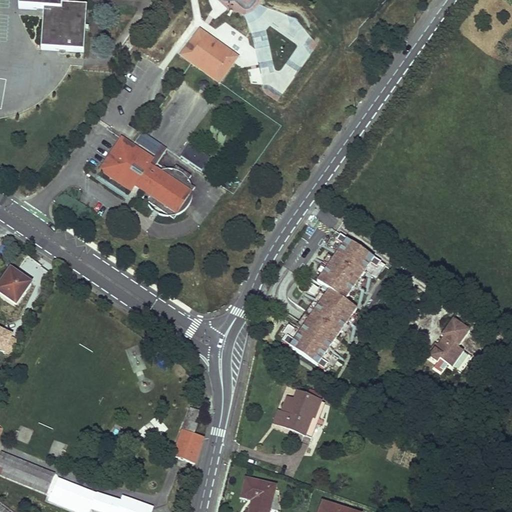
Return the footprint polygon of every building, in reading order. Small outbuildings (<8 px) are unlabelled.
[(19,0),(19,8),(44,10),(41,49),(83,52),(87,7),(62,5),(62,0),(19,0)] [(284,28),(302,38),(307,29),(289,20),(284,28)] [(200,29),(197,32),(237,61),(239,57),(200,29)] [(220,83),(237,61),(197,32),(181,55),(192,63),(220,83)] [(300,73),(288,62),(266,88),(278,98),(300,73)] [(142,133),(134,145),(154,158),(162,146),(142,133)] [(134,145),(122,137),(100,170),(132,192),(135,187),(137,188),(146,194),(160,204),(176,214),(192,191),(162,171),(150,163),(154,158),(134,145)] [(190,145),(181,157),(202,171),(210,159),(190,145)] [(339,232),(335,237),(339,241),(333,249),(340,253),(335,259),(323,275),(319,281),(325,285),(323,288),(328,292),(326,296),(299,331),(296,329),(292,326),(286,334),(285,332),(280,338),(323,371),(328,365),(326,364),(332,356),(326,351),(328,348),(353,316),(357,310),(345,302),(367,274),(373,279),(379,271),(383,274),(388,269),(339,232)] [(339,241),(335,237),(329,245),(333,249),(339,241)] [(335,259),(331,256),(319,271),(323,275),(335,259)] [(10,270),(8,273),(17,279),(19,276),(10,270)] [(383,274),(379,271),(373,279),(377,282),(383,274)] [(17,279),(8,273),(0,285),(0,309),(10,316),(17,306),(30,315),(41,292),(19,276),(17,279)] [(367,283),(362,280),(350,295),(355,299),(367,283)] [(326,296),(323,294),(304,317),(296,329),(299,331),(326,296)] [(357,320),(353,316),(328,348),(332,352),(357,320)] [(479,335),(455,318),(443,334),(445,336),(430,356),(438,361),(441,357),(460,372),(472,355),(467,351),(479,335)] [(292,326),(288,323),(282,330),(285,332),(286,334),(292,326)] [(0,348),(4,350),(11,335),(0,329),(0,348)] [(336,360),(332,356),(326,364),(328,365),(330,367),(336,360)] [(321,396),(310,392),(308,398),(319,402),(321,396)] [(308,398),(297,394),(294,402),(289,417),(282,415),(279,414),(275,424),(307,436),(320,402),(319,402),(308,398)] [(294,402),(287,400),(282,415),(289,417),(294,402)] [(325,404),(320,402),(307,436),(312,438),(325,404)] [(198,413),(190,410),(185,422),(188,424),(185,432),(182,431),(173,458),(194,465),(203,439),(193,435),(197,426),(194,425),(198,413)] [(27,443),(32,431),(25,428),(20,440),(27,443)] [(0,455),(0,456),(0,474),(47,494),(54,477),(0,455)] [(98,492),(98,493),(59,479),(53,493),(91,507),(103,511),(151,511),(153,508),(122,497),(121,501),(98,492)] [(269,511),(276,488),(247,481),(242,499),(253,501),(250,511),(269,511)] [(51,495),(48,502),(74,511),(89,511),(91,507),(53,493),(51,495)] [(348,511),(323,503),(320,511),(348,511)]
